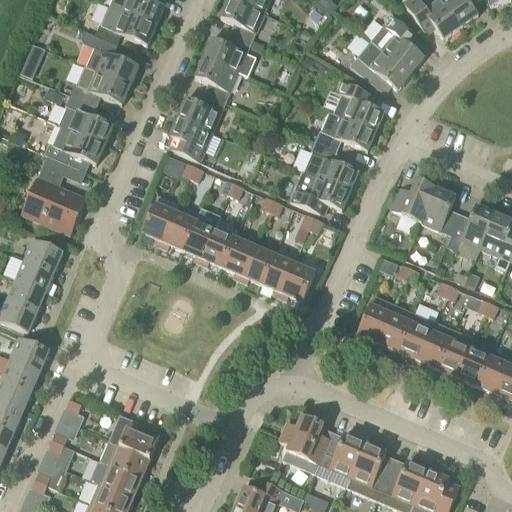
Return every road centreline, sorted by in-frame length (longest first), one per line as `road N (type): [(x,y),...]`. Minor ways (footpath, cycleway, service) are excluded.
road 1 (residential): [(195,0),(102,227),(112,286),(82,367),(234,429)]
road 2 (residential): [(296,384),(396,143)]
road 3 (residential): [(296,384),(477,464),(502,487)]
road 4 (residential): [(396,143),(453,77),(511,38)]
road 5 (residential): [(396,143),(511,194)]
